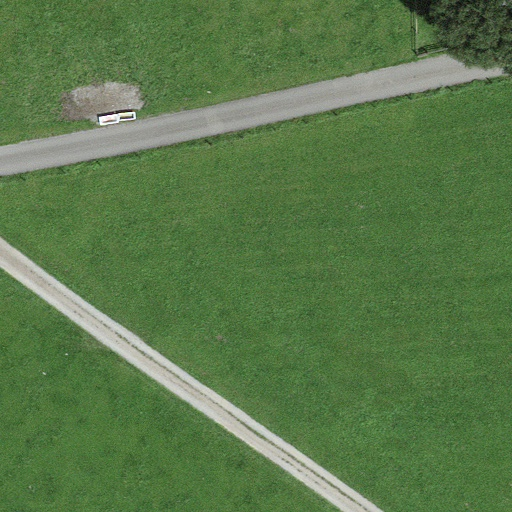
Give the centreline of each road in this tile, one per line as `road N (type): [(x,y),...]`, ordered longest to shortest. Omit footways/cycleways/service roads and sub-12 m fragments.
road 1 (unclassified): [(511,63),(0,160)]
road 2 (track): [(354,511),(0,256)]
